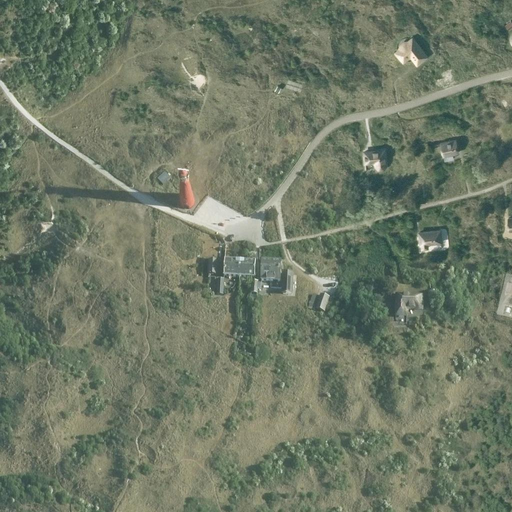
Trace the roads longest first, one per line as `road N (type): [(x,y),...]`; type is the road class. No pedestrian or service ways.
road 1 (unclassified): [(245,230),(333,125),(511,73)]
road 2 (track): [(0,84),(39,127),(129,192),(220,232),(245,230)]
